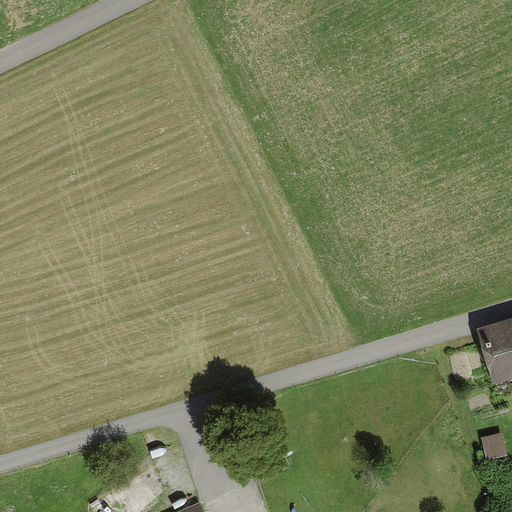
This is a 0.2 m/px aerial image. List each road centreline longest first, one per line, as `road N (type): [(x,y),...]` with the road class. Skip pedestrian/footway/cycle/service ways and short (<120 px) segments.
road 1 (unclassified): [(511,308),(0,463)]
road 2 (unclassified): [(0,60),(123,0)]
